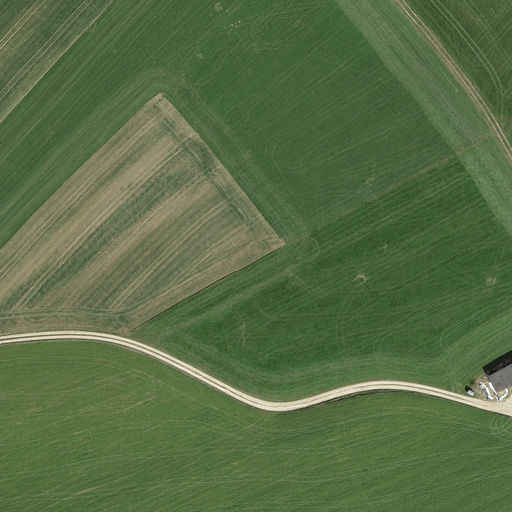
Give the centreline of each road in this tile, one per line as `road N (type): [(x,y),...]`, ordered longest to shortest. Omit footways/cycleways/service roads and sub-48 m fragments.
road 1 (track): [(0,342),(116,340),(277,409),(390,385),(511,412)]
road 2 (track): [(511,157),(489,115),(398,0)]
